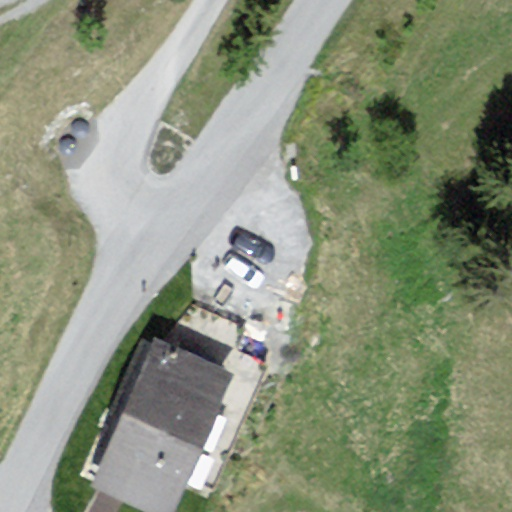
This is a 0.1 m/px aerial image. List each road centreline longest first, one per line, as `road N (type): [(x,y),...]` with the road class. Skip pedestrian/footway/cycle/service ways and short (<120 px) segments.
road 1 (unclassified): [(8,511),(52,417),(160,245)]
road 2 (unclassified): [(160,245),(325,0)]
road 3 (unclassified): [(160,245),(121,206),(108,171),(114,144),(212,0)]
